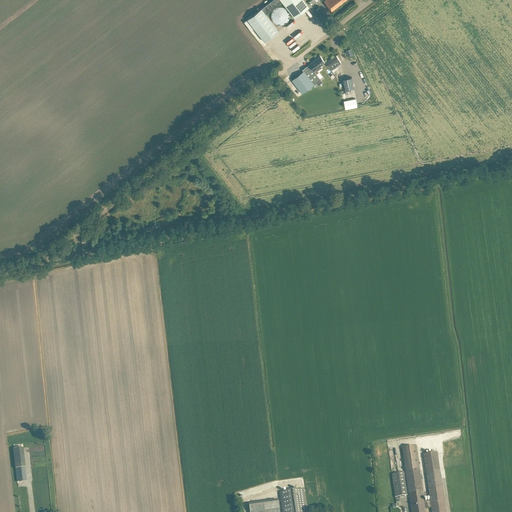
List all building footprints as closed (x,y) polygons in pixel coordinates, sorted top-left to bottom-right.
[(272,0),(247,19),(265,41),(279,30),(266,14),(282,2),(280,0),(272,0)] [(295,18),(309,7),(303,0),(280,0),(282,2),(295,18)] [(324,0),(324,1),(331,10),(332,11),(341,4),(345,0),(324,0)] [(289,17),(289,15),(289,13),(289,12),(288,10),(287,9),(285,8),(284,7),(282,6),(280,6),(279,6),(277,7),(275,8),(274,9),(273,10),(272,12),(272,13),(272,15),(272,17),(272,19),(273,20),(274,21),(276,23),(277,23),(279,24),(281,24),(282,24),(284,23),(286,22),(287,21),(288,20),(289,18),(289,17)] [(295,49),(304,42),(303,40),(296,44),(289,34),(285,38),(287,41),(286,41),(291,49),(294,47),(295,49)] [(330,70),(341,63),(336,55),(325,63),(330,70)] [(320,79),(315,73),(322,68),(320,65),(321,65),(325,62),(320,56),(309,64),(313,69),(309,72),(317,82),(320,79)] [(304,71),(292,80),(302,93),(309,88),(317,82),(309,72),(305,67),(303,69),(304,71)] [(352,77),(342,79),(345,90),(354,88),(352,77)] [(424,502),(422,491),(416,446),(402,448),(411,511),(425,511),(425,509),(431,508),(432,511),(445,511),(437,452),(424,454),(430,501),(424,502)] [(26,481),(22,448),(12,449),(16,482),(26,481)] [(36,461),(32,461),(36,511),(50,511),(50,502),(53,502),(48,454),(35,455),(36,461)] [(395,498),(407,496),(406,487),(404,473),(395,474),(392,475),(395,498)] [(19,497),(27,497),(27,485),(18,485),(19,497)] [(306,511),(304,489),(281,492),(283,511),(306,511)] [(280,511),(280,510),(278,500),(249,504),(250,511),(280,511)]
